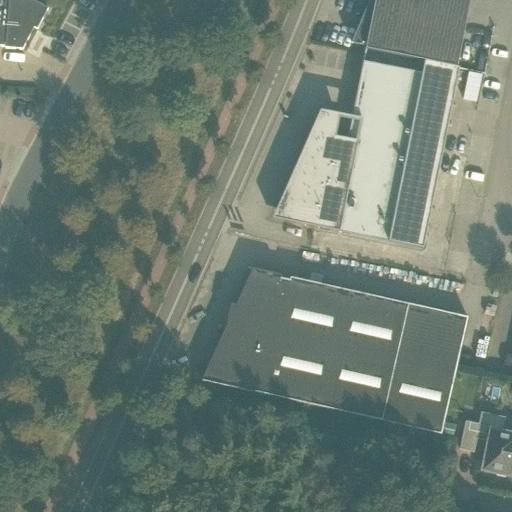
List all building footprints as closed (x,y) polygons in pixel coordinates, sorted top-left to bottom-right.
[(0,0),(0,47),(5,48),(4,49),(22,50),(33,29),(36,30),(47,9),(29,0),(0,0)] [(365,47),(365,50),(424,62),(456,68),(469,0),(369,0),(350,44),(352,44),(365,47)] [(389,243),(424,62),(365,50),(346,142),(335,139),(338,124),(333,123),(333,124),(319,121),(320,120),(316,120),(306,142),(309,143),(284,199),(281,198),(272,220),(285,222),(317,229),(318,224),(329,226),(328,231),(389,243)] [(424,62),(389,243),(422,249),(459,69),(456,68),(424,62)] [(209,363),(202,380),(201,381),(381,422),(408,305),(289,278),(289,282),(279,280),(280,276),(252,270),(251,271),(244,288),(243,289),(235,306),(240,307),(240,309),(235,327),(227,325),(226,326),(218,343),(218,345),(210,362),(209,363)] [(467,318),(408,305),(381,422),(440,435),(441,432),(443,423),(467,318)] [(507,476),(508,477),(511,459),(511,435),(501,433),(504,418),(480,413),(478,424),(465,421),(459,449),(474,453),(477,439),(488,442),(482,471),(494,474),(495,476),(504,478),(507,476)] [(441,432),(440,435),(451,437),(452,434),(454,426),(443,423),(441,432)]
